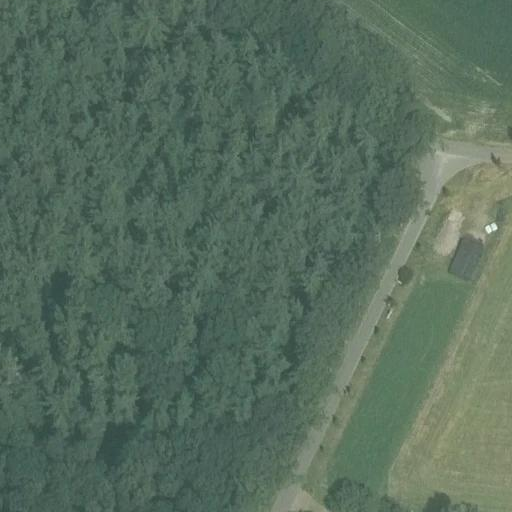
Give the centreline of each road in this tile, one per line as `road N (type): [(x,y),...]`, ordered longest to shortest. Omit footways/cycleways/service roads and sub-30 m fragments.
road 1 (unclassified): [(276,511),(448,150)]
road 2 (unclassified): [(448,150),(415,139),(217,0)]
